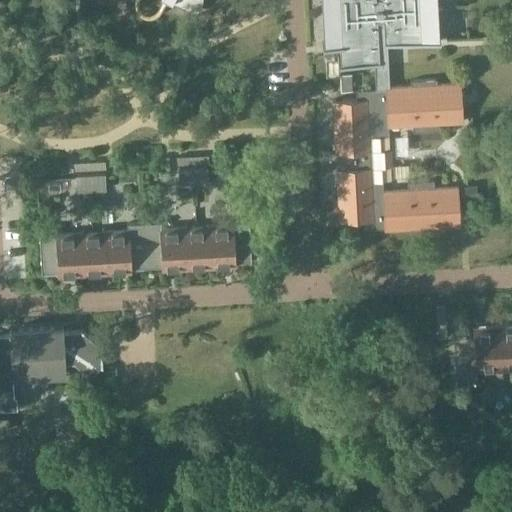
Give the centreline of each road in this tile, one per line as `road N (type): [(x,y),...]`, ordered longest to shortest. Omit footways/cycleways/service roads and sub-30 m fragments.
road 1 (residential): [(310,289),(0,306)]
road 2 (unclassified): [(310,289),(295,0)]
road 3 (residential): [(511,280),(310,289)]
